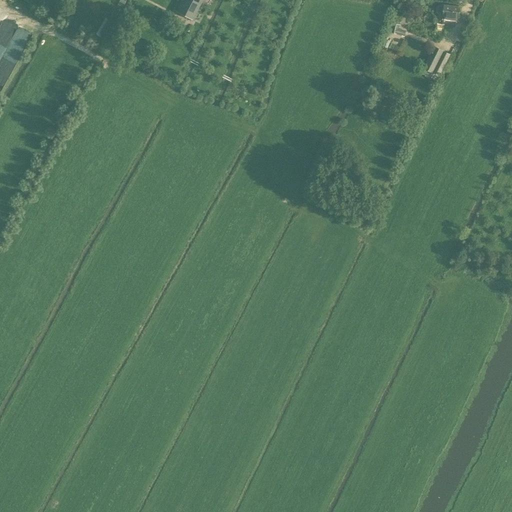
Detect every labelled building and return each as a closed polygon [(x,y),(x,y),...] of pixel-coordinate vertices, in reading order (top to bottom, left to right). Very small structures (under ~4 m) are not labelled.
[(192,19),(201,0),(181,0),(176,11),(192,19)] [(438,5),(437,15),(443,15),(443,16),(446,16),(445,25),(455,26),(456,17),(459,18),(460,7),(444,5),(444,6),(438,5)] [(0,89),(0,90),(21,50),(31,32),(6,19),(0,29),(0,89)] [(393,23),(390,33),(405,37),(406,31),(399,29),(400,25),(393,23)] [(427,61),(424,67),(433,72),(444,51),(434,47),(427,61)]
